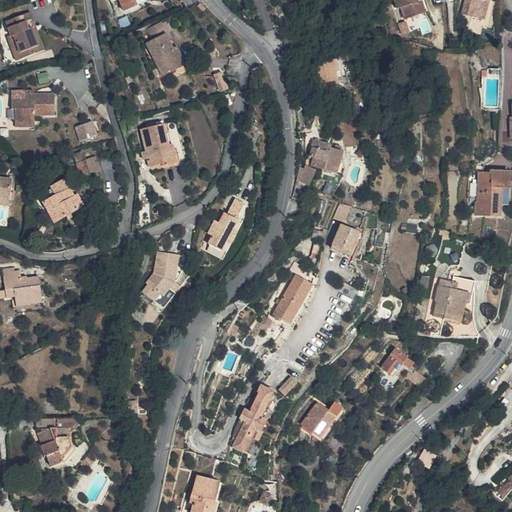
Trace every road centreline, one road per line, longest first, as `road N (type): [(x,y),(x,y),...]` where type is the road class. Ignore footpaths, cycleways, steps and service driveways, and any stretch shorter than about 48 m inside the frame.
road 1 (tertiary): [(263,52),(288,124),(284,199),(258,262),(190,341),(147,511)]
road 2 (residential): [(124,244),(193,213),(215,192),(231,158),(248,62),(263,52)]
road 3 (residential): [(124,244),(129,180),(89,0)]
road 4 (secondary): [(511,327),(493,358),(394,449),(353,511)]
road 5 (residential): [(0,242),(47,259),(124,244)]
